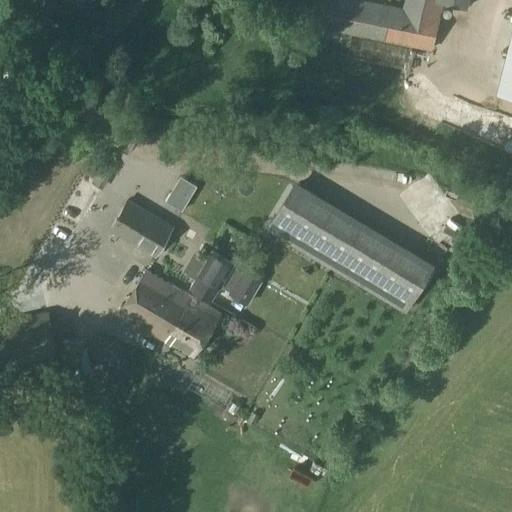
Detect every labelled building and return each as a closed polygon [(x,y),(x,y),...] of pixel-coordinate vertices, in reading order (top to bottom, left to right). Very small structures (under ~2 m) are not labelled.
[(403,0),(402,7),(367,0),(316,0),(311,25),(431,49),(443,0),(403,0)] [(405,309),(429,269),(292,187),(268,227),(405,309)] [(173,225),(125,197),(107,229),(155,257),(173,225)] [(165,219),(190,232),(201,212),(176,199),(165,219)] [(195,253),(185,270),(196,276),(190,287),(210,299),(219,284),(229,290),(228,292),(248,304),(262,280),(243,268),(241,270),(231,264),(232,262),(211,250),(206,260),(195,253)] [(218,312),(145,269),(118,312),(192,355),(218,312)] [(0,320),(0,366),(56,354),(46,311),(0,320)] [(277,511),(234,486),(220,510),(222,511),(277,511)]
